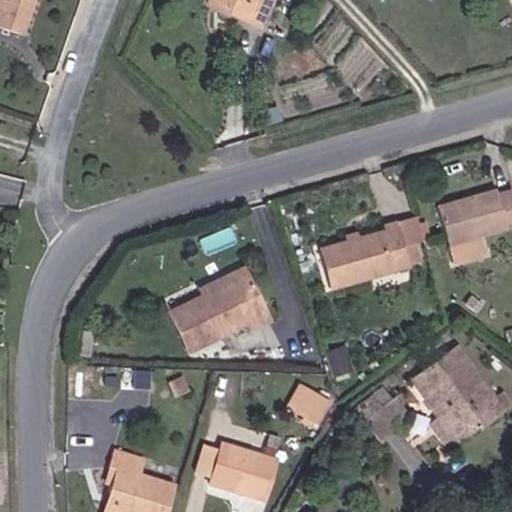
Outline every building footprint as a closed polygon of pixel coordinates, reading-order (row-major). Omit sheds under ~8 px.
[(10,0),(11,0),(8,7),(5,16),(35,28),(45,0),(10,0)] [(224,0),(220,14),(227,16),(232,0),(224,0)] [(269,2),(269,0),(232,0),(227,16),(275,32),(283,7),(269,2)] [(501,186),(436,204),(446,243),(511,224),(511,175),(499,180),(501,186)] [(387,249),(397,246),(389,221),(379,224),(382,232),(387,249)] [(409,242),(397,246),(387,249),(382,232),(352,241),(341,245),(314,252),(324,288),(415,262),(409,242)] [(341,245),(352,241),(350,234),(339,238),(341,245)] [(198,299),(243,276),(238,268),(194,291),(198,299)] [(198,299),(166,315),(185,353),(219,337),(217,334),(242,321),(247,332),(266,322),(243,276),(198,299)] [(481,473),(511,452),(488,419),(507,406),(458,342),(413,373),(459,441),(481,473)] [(299,379),(284,407),(313,423),(329,395),(299,379)] [(450,493),(481,473),(459,441),(430,464),(450,493)] [(219,446),(208,486),(262,501),(273,460),(219,446)] [(113,472),(106,497),(114,499),(110,511),(168,511),(174,489),(138,479),(142,464),(110,455),(106,470),(113,472)] [(101,511),(110,511),(114,499),(106,497),(101,511)]
